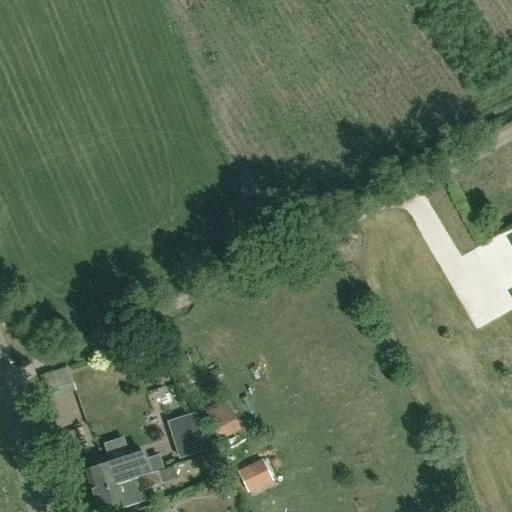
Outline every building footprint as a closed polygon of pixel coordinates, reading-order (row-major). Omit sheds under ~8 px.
[(203,409),(220,441),(241,430),(224,398),(203,409)] [(179,459),(207,449),(195,412),(167,421),(179,459)] [(113,462),(85,471),(93,493),(150,474),(143,453),(113,463),(113,462)] [(249,493),(273,481),(263,460),(239,472),(249,493)] [(150,474),(93,493),(98,511),(113,511),(140,503),(137,493),(162,485),(157,472),(150,474)]
